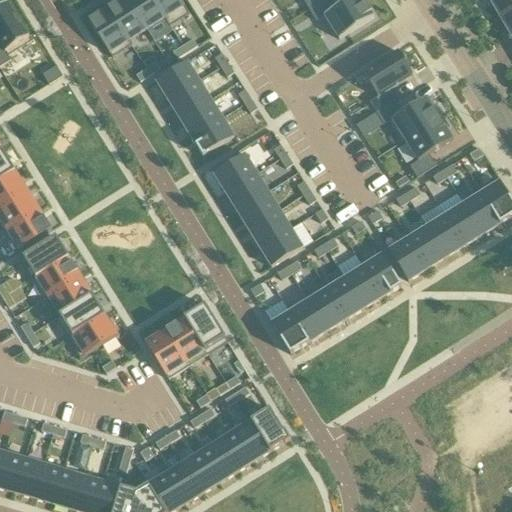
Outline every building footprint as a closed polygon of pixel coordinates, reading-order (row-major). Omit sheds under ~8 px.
[(126,0),(124,0),(108,11),(132,48),(133,47),(130,43),(147,32),(126,0)] [(152,0),(126,0),(147,32),(165,21),(170,29),(171,28),(152,0)] [(179,0),(152,0),(171,28),(190,16),(179,0)] [(302,0),(309,11),(327,0),(302,0)] [(329,0),(327,0),(309,11),(316,23),(324,18),(339,41),(374,19),(362,0),(351,0),(335,10),(329,0)] [(511,0),(490,0),(496,9),(493,10),(499,21),(511,13),(511,0)] [(8,4),(0,8),(0,69),(0,70),(11,63),(9,59),(33,44),(8,4)] [(108,11),(89,23),(113,60),(132,48),(108,11)] [(511,13),(499,21),(505,31),(508,30),(511,37),(511,13)] [(193,41),(183,48),(188,55),(198,48),(193,41)] [(183,48),(173,54),(177,61),(188,55),(183,48)] [(398,53),(363,75),(378,99),(370,104),(377,115),(396,103),(389,92),(413,77),(398,53)] [(222,56),(215,60),(221,70),(228,65),(222,56)] [(157,64),(147,71),(151,78),(161,71),(157,64)] [(188,64),(156,84),(168,102),(199,83),(188,64)] [(228,65),(221,70),(227,79),(234,75),(228,65)] [(57,68),(43,77),(49,87),(63,78),(57,68)] [(147,71),(136,77),(141,84),(151,78),(147,71)] [(199,83),(168,102),(180,121),(211,102),(199,83)] [(246,92),(238,97),(244,106),(252,102),(246,92)] [(396,103),(377,115),(384,126),(388,124),(401,145),(443,119),(436,108),(434,110),(427,99),(403,114),(396,103)] [(211,102),(180,121),(191,140),(223,120),(211,102)] [(252,102),(244,106),(250,116),(258,111),(252,102)] [(443,119),(401,145),(401,146),(405,143),(418,163),(410,168),(417,179),(436,167),(429,156),(453,141),(446,131),(449,129),(443,119)] [(223,120),(191,140),(203,159),(234,139),(223,120)] [(281,147),(274,152),(280,161),(287,157),(281,147)] [(479,150),(469,156),(474,163),(484,157),(479,150)] [(3,154),(0,156),(0,182),(15,173),(3,154)] [(245,157),(214,176),(225,195),(257,175),(245,157)] [(287,157),(280,161),(286,171),(293,166),(287,157)] [(452,167),(443,173),(447,180),(457,174),(452,167)] [(15,173),(0,182),(0,209),(28,193),(15,173)] [(443,173),(433,179),(438,186),(447,180),(443,173)] [(257,175),(225,195),(237,214),(268,194),(257,175)] [(304,184),(297,188),(303,198),(311,193),(304,184)] [(511,203),(500,184),(481,195),(501,226),(511,219),(511,203)] [(416,190),(406,196),(410,203),(420,197),(416,190)] [(28,193),(0,209),(0,221),(7,232),(40,212),(28,193)] [(311,193),(303,198),(310,207),(317,203),(311,193)] [(268,194),(237,214),(249,232),(280,213),(268,194)] [(481,195),(463,207),(482,238),(501,226),(481,195)] [(406,196),(396,202),(401,209),(410,203),(406,196)] [(463,207),(444,218),(464,249),(482,238),(463,207)] [(322,211),(315,216),(321,226),(328,221),(323,212),(322,211)] [(40,212),(7,232),(19,253),(52,232),(40,212)] [(280,213),(249,232),(260,251),(291,231),(280,213)] [(378,213),(368,219),(373,226),(383,220),(378,213)] [(444,218),(426,229),(445,261),(464,249),(444,218)] [(361,223),(352,229),(356,237),(366,231),(361,223)] [(426,229),(408,241),(427,272),(445,261),(426,229)] [(291,231),(260,251),(272,269),(303,250),(291,231)] [(57,239),(24,260),(36,279),(32,282),(69,259),(57,239)] [(334,241),(324,247),(328,254),(338,248),(334,241)] [(408,241),(389,252),(409,284),(427,272),(408,241)] [(324,247),(314,253),(319,260),(328,254),(324,247)] [(382,257),(364,268),(383,299),(402,288),(382,257)] [(69,259),(32,282),(44,302),(81,279),(69,259)] [(297,264),(287,269),(292,277),(301,271),(297,264)] [(364,268),(345,280),(365,311),(383,299),(364,268)] [(287,269),(278,275),(282,283),(292,277),(287,269)] [(81,279),(44,302),(45,303),(49,300),(60,318),(56,320),(56,321),(93,298),(81,279)] [(345,280),(327,291),(346,322),(365,311),(345,280)] [(4,286),(0,288),(0,295),(3,301),(10,296),(4,286)] [(260,286),(251,292),(255,299),(265,294),(260,286)] [(327,291),(308,303),(328,334),(346,322),(327,291)] [(10,296),(3,301),(9,311),(16,307),(10,296)] [(93,298),(56,321),(68,340),(105,317),(93,298)] [(308,303),(290,314),(309,345),(328,334),(308,303)] [(205,307),(185,320),(209,357),(229,344),(205,307)] [(290,314),(271,326),(291,357),(309,345),(290,314)] [(105,317),(68,340),(81,361),(118,337),(105,317)] [(185,320),(166,332),(189,369),(209,357),(185,320)] [(28,325),(21,329),(27,339),(34,335),(28,325)] [(166,332),(146,344),(169,382),(189,369),(166,332)] [(34,335),(27,339),(33,349),(40,345),(34,335)] [(511,351),(463,383),(480,410),(511,389),(511,351)] [(112,363),(102,369),(106,376),(117,370),(112,363)] [(236,378),(226,385),(230,392),(240,385),(236,378)] [(226,385),(216,391),(220,398),(230,392),(226,385)] [(246,389),(235,396),(240,402),(250,396),(246,389)] [(235,396),(225,402),(229,409),(240,402),(235,396)] [(207,397),(196,403),(201,410),(211,404),(207,397)] [(467,439),(483,457),(511,433),(511,406),(484,430),(481,427),(467,439)] [(211,411),(201,417),(205,424),(215,418),(211,411)] [(270,411),(252,423),(271,454),(289,442),(270,411)] [(5,414),(2,422),(14,425),(16,417),(5,414)] [(16,417),(14,425),(25,429),(28,421),(16,417)] [(201,417),(190,424),(195,431),(205,424),(201,417)] [(252,423),(235,433),(254,464),(271,454),(252,423)] [(44,426),(41,433),(53,437),(55,429),(44,426)] [(55,429),(53,437),(64,440),(67,432),(55,429)] [(176,433),(166,439),(170,446),(180,439),(176,433)] [(235,433),(217,444),(237,475),(254,464),(235,433)] [(83,437),(80,445),(92,448),(94,441),(83,437)] [(166,439),(156,445),(160,452),(170,446),(166,439)] [(94,441),(92,448),(104,452),(106,444),(94,441)] [(217,444),(200,455),(219,486),(237,475),(217,444)] [(126,450),(123,458),(131,460),(133,452),(126,450)] [(149,450),(140,455),(144,462),(153,457),(149,450)] [(5,455),(0,471),(0,491),(14,496),(24,461),(5,455)] [(200,455),(183,466),(202,497),(219,486),(200,455)] [(24,461),(14,496),(34,502),(44,467),(24,461)] [(122,461),(119,473),(127,475),(128,472),(126,472),(129,463),(122,461)] [(183,466),(165,476),(185,507),(202,497),(183,466)] [(44,467),(34,502),(53,507),(64,472),(44,467)] [(275,469),(241,490),(254,511),(282,511),(277,503),(290,494),(275,469)] [(64,472),(53,507),(68,511),(73,511),(83,478),(64,472)] [(165,476),(148,487),(163,511),(177,511),(185,507),(165,476)] [(83,478),(73,511),(94,511),(103,484),(83,478)] [(103,484),(94,511),(115,511),(122,490),(103,484)] [(122,490),(115,511),(163,511),(148,487),(137,494),(122,490)]
